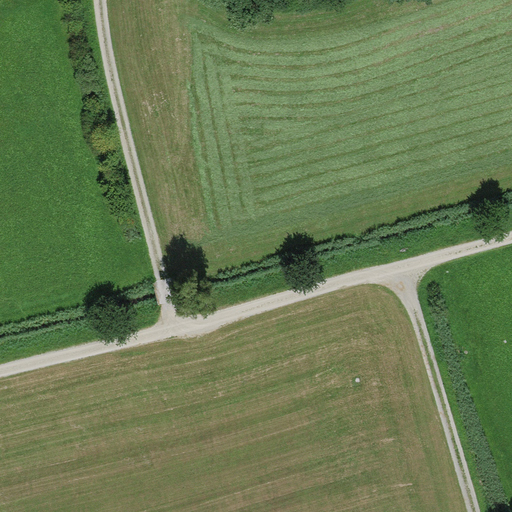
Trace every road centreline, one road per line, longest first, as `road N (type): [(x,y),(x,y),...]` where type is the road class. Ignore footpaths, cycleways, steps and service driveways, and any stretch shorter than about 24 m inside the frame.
road 1 (track): [(0,372),(511,234)]
road 2 (track): [(173,328),(107,74),(99,0)]
road 3 (track): [(401,263),(470,511)]
